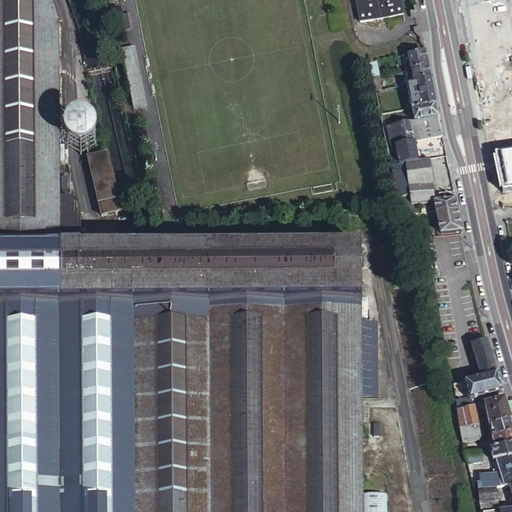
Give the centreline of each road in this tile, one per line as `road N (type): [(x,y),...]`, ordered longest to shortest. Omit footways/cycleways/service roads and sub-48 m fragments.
road 1 (secondary): [(428,0),(451,137),(511,376)]
road 2 (secondary): [(511,305),(447,0)]
